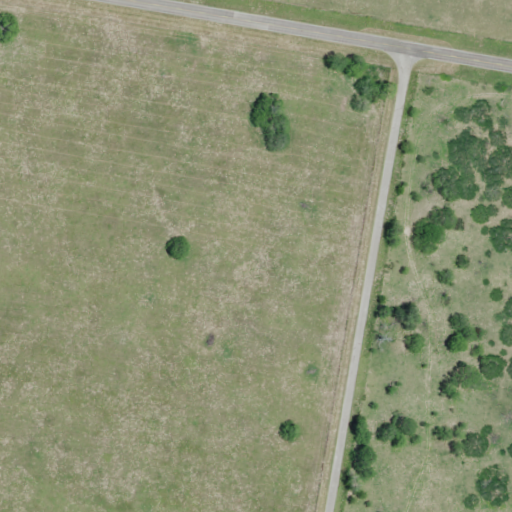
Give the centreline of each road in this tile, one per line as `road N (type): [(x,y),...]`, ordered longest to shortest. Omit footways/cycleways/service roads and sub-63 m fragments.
road 1 (residential): [(328,511),(407,48)]
road 2 (tertiary): [(126,0),(511,66)]
